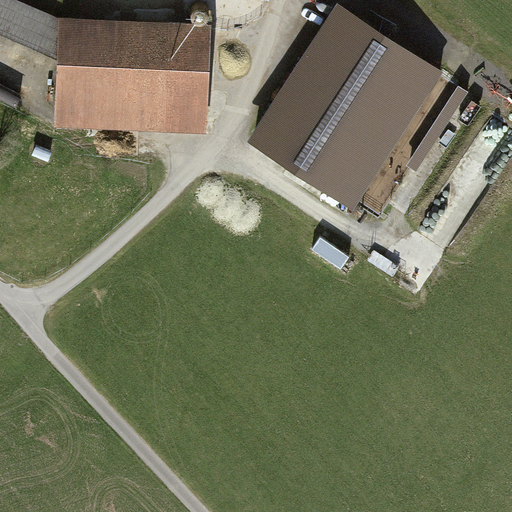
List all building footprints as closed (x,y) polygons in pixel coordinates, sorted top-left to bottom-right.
[(0,0),(0,29),(56,55),(58,14),(27,0),(0,0)] [(444,67),(340,0),(336,0),(247,136),(353,205),(444,67)] [(56,55),(53,118),(205,126),(211,21),(58,14),(56,55)] [(469,90),(459,83),(407,163),(417,170),(469,90)] [(321,232),(314,247),(345,262),(352,248),(321,232)]
